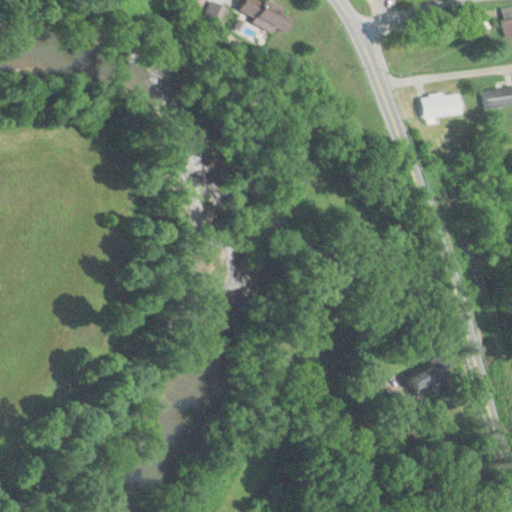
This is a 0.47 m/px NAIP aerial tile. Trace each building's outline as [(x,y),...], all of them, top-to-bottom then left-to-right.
[(217,25),(226,5),(213,0),(208,0),(201,18),(217,25)] [(282,35),(290,19),(253,0),(243,0),(238,12),(282,35)] [(508,49),(511,47),(511,5),(500,7),(508,49)] [(511,104),(511,85),(482,89),(484,107),(511,104)] [(460,93),(420,94),(420,115),(460,114),(460,93)] [(446,381),(437,363),(406,378),(415,396),(446,381)]
